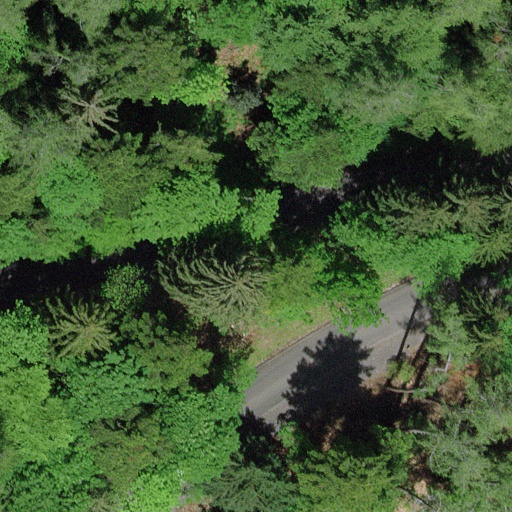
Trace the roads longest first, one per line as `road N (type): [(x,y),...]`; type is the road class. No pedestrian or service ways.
road 1 (unclassified): [(511,150),(300,198),(77,269),(0,283)]
road 2 (unclassified): [(127,511),(287,380),(402,316),(511,274)]
